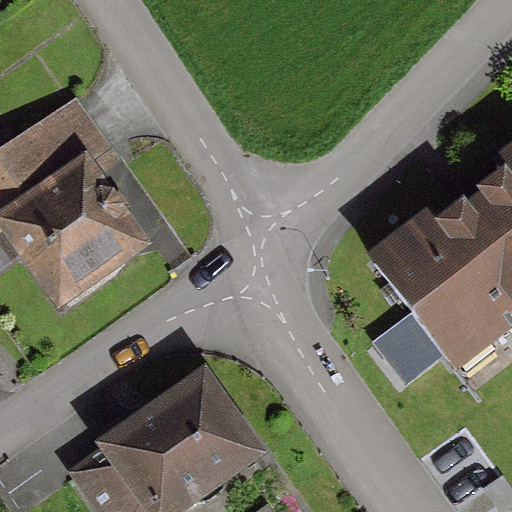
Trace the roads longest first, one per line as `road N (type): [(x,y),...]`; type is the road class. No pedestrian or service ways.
road 1 (residential): [(511,13),(333,195),(258,249)]
road 2 (residential): [(284,296),(215,318),(142,355),(0,443)]
road 3 (residential): [(103,0),(258,249)]
road 4 (residential): [(284,296),(413,511)]
